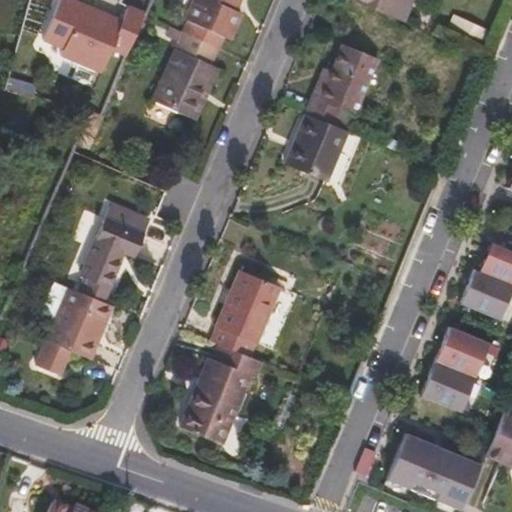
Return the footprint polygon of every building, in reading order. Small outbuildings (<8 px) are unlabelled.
[(144,18),(147,10),(128,5),(121,21),(71,0),(58,0),(42,40),(63,49),(60,55),(100,72),(110,49),(125,56),(144,18)] [(191,0),(183,19),(185,20),(194,0),(191,0)] [(222,37),(230,40),(243,13),(232,8),(235,0),(194,0),(185,20),(222,37)] [(354,0),(405,21),(413,0),(354,0)] [(453,14),(448,23),(453,25),(458,16),(453,14)] [(480,27),(458,16),(453,25),(476,36),(480,27)] [(180,33),(216,48),(217,49),(222,37),(185,20),(180,33)] [(180,33),(169,29),(166,36),(179,41),(151,100),(194,119),(219,67),(210,63),(216,48),(180,33)] [(324,67),(305,113),(345,130),(352,115),(353,115),(377,57),(343,43),(332,70),(324,67)] [(87,148),(101,114),(87,111),(74,143),(87,148)] [(345,130),(305,113),(284,163),(325,181),(347,131),(345,130)] [(104,217),(80,276),(85,279),(107,288),(122,250),(134,255),(143,234),(104,217)] [(41,219),(33,236),(44,241),(52,224),(41,219)] [(458,304),(497,319),(509,289),(511,284),(511,283),(511,243),(502,239),(500,244),(490,240),(486,250),(483,255),(481,260),(477,270),(473,268),(469,278),(467,283),(465,289),(458,304)] [(219,344),(249,356),(279,286),(239,269),(209,340),(219,344)] [(85,279),(80,292),(102,301),(107,288),(85,279)] [(80,292),(54,281),(39,317),(52,323),(45,340),(36,363),(62,372),(70,351),(89,359),(112,306),(102,301),(80,292)] [(475,372),(487,342),(449,327),(444,340),(442,344),(440,349),(430,374),(428,378),(426,383),(421,396),(458,412),(471,381),(475,372)] [(249,356),(219,344),(212,360),(208,358),(180,426),(221,444),(250,375),(254,377),(261,361),(249,356)] [(486,377),(475,372),(471,381),(483,386),(486,377)] [(511,413),(504,410),(484,455),(511,467),(511,413)] [(386,479),(459,510),(480,464),(441,448),(437,446),(434,445),(406,433),(386,479)] [(365,475),(375,450),(366,446),(355,472),(359,473),(365,475)] [(87,511),(72,505),(70,510),(51,502),(46,511),(87,511)]
